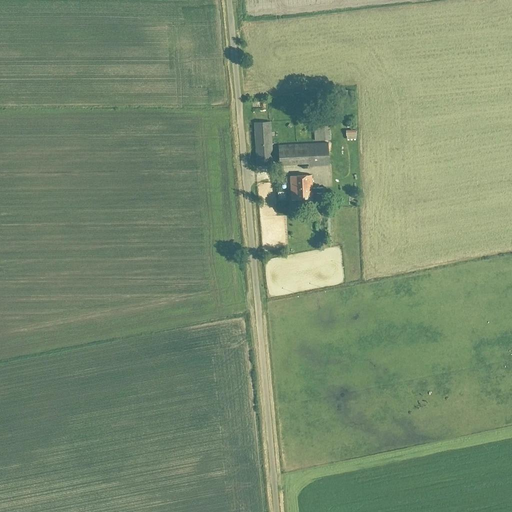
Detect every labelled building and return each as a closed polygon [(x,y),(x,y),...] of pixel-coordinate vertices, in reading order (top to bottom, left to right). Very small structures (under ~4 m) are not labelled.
[(335,90),(335,105),(348,105),(348,90),(335,90)] [(258,165),(273,164),(270,121),(255,122),(258,165)] [(330,129),(315,131),(315,140),(331,139),(330,129)] [(309,166),(330,165),(329,143),(279,145),(280,164),(309,163),(309,166)] [(317,206),(325,206),(324,190),(322,190),(322,187),(313,188),(313,175),(292,176),(293,200),(314,199),(314,193),(316,193),(317,206)]
